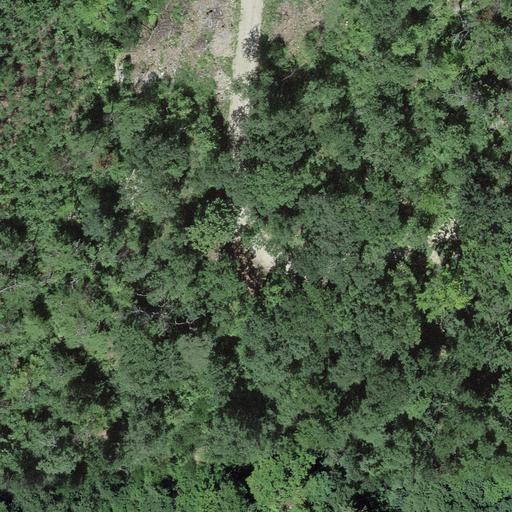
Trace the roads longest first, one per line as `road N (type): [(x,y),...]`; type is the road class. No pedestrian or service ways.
road 1 (track): [(235,219),(262,250),(309,267),(511,213)]
road 2 (track): [(246,0),(230,174),(235,219)]
